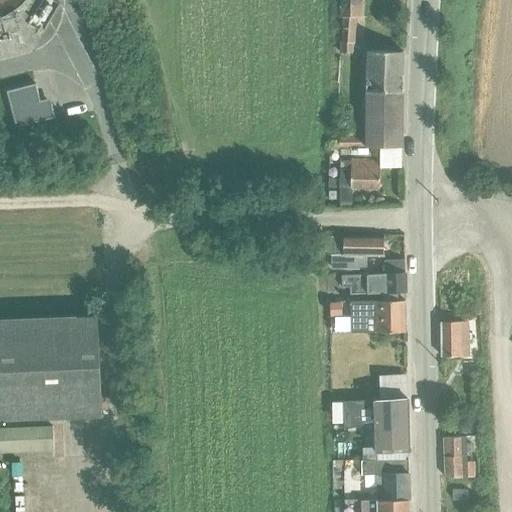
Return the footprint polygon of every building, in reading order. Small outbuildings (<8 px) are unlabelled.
[(0,0),(0,11),(24,10),(23,0),(0,0)] [(340,0),(341,6),(340,6),(341,17),(343,17),(342,41),(340,41),(341,53),(354,53),(355,43),(356,43),(357,17),(361,17),(361,5),(363,5),(362,0),(340,0)] [(0,44),(13,41),(12,38),(23,35),(17,11),(13,13),(8,16),(2,19),(0,19),(0,44)] [(380,148),(402,148),(403,91),(404,52),(367,51),(366,137),(340,137),(340,148),(380,148)] [(36,83),(7,91),(17,127),(56,117),(52,104),(43,107),(36,83)] [(402,148),(380,148),(380,161),(381,161),(381,169),(402,168),(402,166),(402,148)] [(351,160),(339,161),(340,169),(341,169),(340,206),(352,206),(353,188),(380,189),(381,169),(381,161),(380,161),(352,160),(352,168),(351,168),(351,160)] [(340,190),(329,191),(329,203),(340,202),(340,190)] [(384,237),(331,236),(332,269),(368,268),(368,255),(384,255),(384,237)] [(383,273),(406,272),(405,260),(385,261),(385,262),(382,262),(383,273)] [(406,272),(344,275),(343,288),(351,288),(351,292),(383,292),(383,301),(398,301),(398,292),(406,292),(406,272)] [(376,303),(352,302),(353,331),(407,332),(406,301),(376,301),(376,303)] [(346,302),(332,303),(332,315),(347,314),(346,302)] [(98,316),(0,319),(0,420),(103,416),(98,316)] [(470,321),(442,322),(442,357),(470,356),(470,344),(473,344),(473,333),(470,333),(470,321)] [(407,374),(379,375),(381,399),(408,397),(407,374)] [(408,397),(334,402),(334,423),(345,423),(345,433),(374,429),(374,447),(374,451),(406,451),(406,440),(409,439),(408,397)] [(53,426),(0,428),(0,453),(53,451),(53,426)] [(466,436),(444,437),(446,477),(476,476),(475,461),(468,461),(467,455),(475,455),(474,443),(467,443),(466,436)] [(374,447),(363,447),(363,460),(406,460),(406,451),(374,451),(374,447)] [(378,500),(410,499),(409,460),(362,460),(362,475),(377,475),(378,500)] [(410,511),(410,499),(378,500),(362,501),(362,511),(410,511)]
